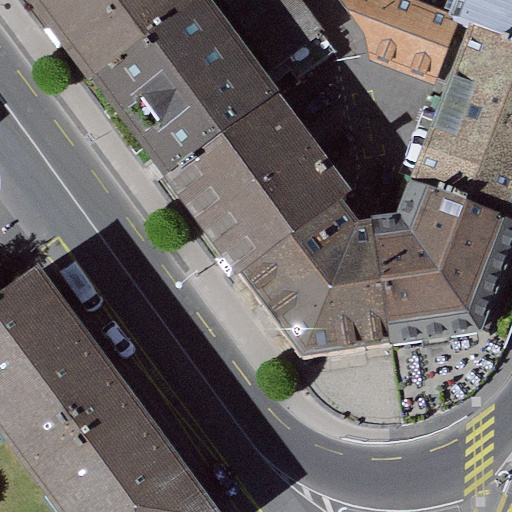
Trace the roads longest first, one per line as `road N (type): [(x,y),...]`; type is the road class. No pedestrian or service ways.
road 1 (secondary): [(0,114),(235,424)]
road 2 (secondary): [(511,428),(480,463),(404,478),(332,463),(235,424)]
